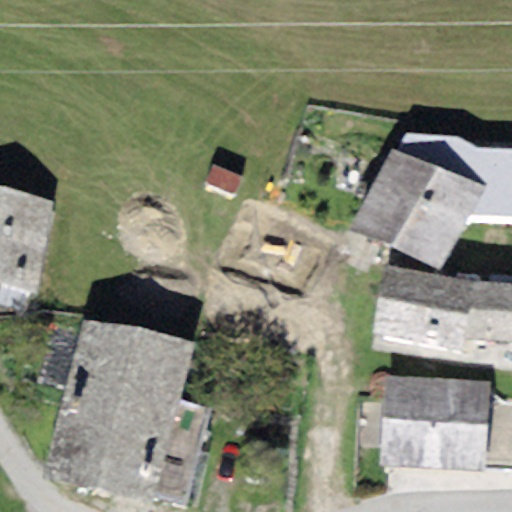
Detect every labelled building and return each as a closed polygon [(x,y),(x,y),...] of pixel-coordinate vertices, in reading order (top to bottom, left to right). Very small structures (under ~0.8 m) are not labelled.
[(397,154),(389,150),(347,231),(438,268),(466,217),(511,220),(511,152),(477,152),(457,139),(410,133),(397,154)] [(0,284),(36,290),(50,200),(0,192),(0,284)] [(511,288),(476,287),(383,267),(369,337),(464,355),(466,340),(511,342),(511,288)] [(192,343),(82,319),(63,404),(173,429),(192,343)] [(487,382),(385,378),(381,467),(483,471),(511,472),(511,402),(486,402),(487,382)] [(173,429),(63,404),(45,483),(155,508),(173,429)]
